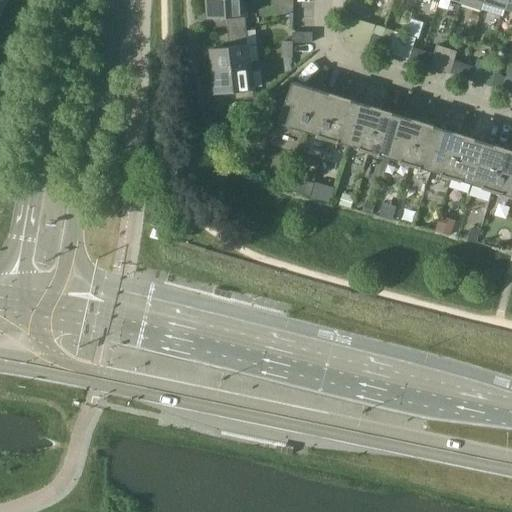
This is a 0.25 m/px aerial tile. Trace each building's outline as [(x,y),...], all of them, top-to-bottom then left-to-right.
[(227,17),(228,32),(246,30),(244,0),(208,0),(209,18),(227,17)] [(484,0),(462,0),(461,3),(482,10),(484,0)] [(507,0),(484,0),(482,10),(503,16),(505,8),(507,0)] [(347,4),(346,18),(356,19),(357,5),(347,4)] [(212,49),(215,71),(250,67),(246,30),(228,32),(230,46),(229,46),(230,47),(212,49)] [(312,32),(296,32),(296,42),(312,42),(312,32)] [(372,34),(368,47),(378,50),(382,37),(372,34)] [(382,37),(378,50),(388,54),(392,40),(382,37)] [(292,56),(292,42),(283,42),(283,56),(292,56)] [(413,47),(409,60),(419,63),(423,50),(413,47)] [(423,50),(419,63),(429,66),(433,53),(423,50)] [(454,60),(450,73),(460,77),(465,63),(454,60)] [(465,63),(460,77),(470,80),(475,66),(465,63)] [(253,89),(250,67),(215,71),(217,93),(235,91),(235,92),(236,99),(253,97),(253,89)] [(502,90),(506,77),(496,73),(492,87),(502,90)] [(308,131),(321,90),(311,87),(311,88),(293,82),(286,103),(292,105),(286,125),(298,128),(308,131)] [(319,134),(329,137),(341,97),(332,94),(321,91),(322,90),(321,90),(308,131),(309,131),(319,134)] [(341,97),(329,137),(338,140),(338,139),(349,143),(362,103),(351,100),(351,99),(341,97)] [(362,103),(349,143),(360,146),(360,147),(370,150),(382,110),(373,107),(362,103)] [(380,152),(390,156),(403,117),(392,113),(382,110),(370,150),(379,153),(380,152)] [(403,117),(390,156),(401,160),(411,163),(424,123),(414,120),(403,117)] [(421,166),(431,170),(444,130),(433,126),(424,123),(411,163),(420,167),(421,166)] [(444,130),(431,170),(442,174),(452,177),(465,136),(455,133),(444,130)] [(461,180),(472,184),(485,142),(474,139),(475,139),(465,136),(452,177),(461,180)] [(485,142),(472,184),(483,187),(493,190),(506,149),(496,146),(485,142)] [(511,150),(506,149),(493,190),(502,193),(503,193),(511,196),(511,150)] [(298,193),(308,195),(312,184),(302,181),(298,193)] [(332,187),(315,182),(311,197),(328,202),(332,187)] [(351,208),(354,197),(343,194),(340,205),(351,208)] [(365,204),(363,212),(367,213),(371,214),(374,206),(365,204)] [(455,221),(440,216),(436,230),(451,235),(455,221)] [(471,227),(467,240),(476,243),(480,230),(471,227)]
